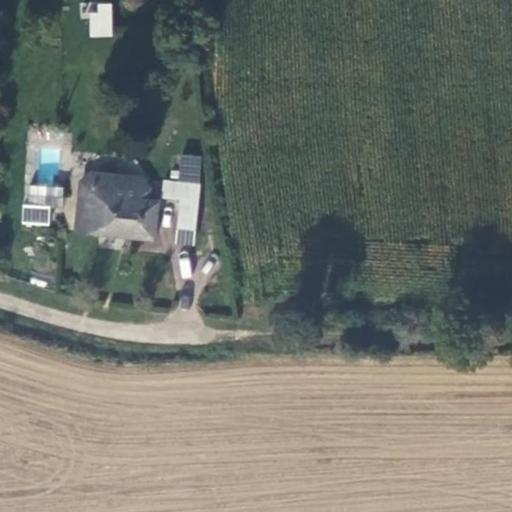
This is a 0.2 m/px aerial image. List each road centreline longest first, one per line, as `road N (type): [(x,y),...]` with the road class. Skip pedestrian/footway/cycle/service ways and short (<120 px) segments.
road 1 (track): [(511,334),(341,337),(231,327)]
road 2 (unclassified): [(0,294),(113,329),(231,327)]
